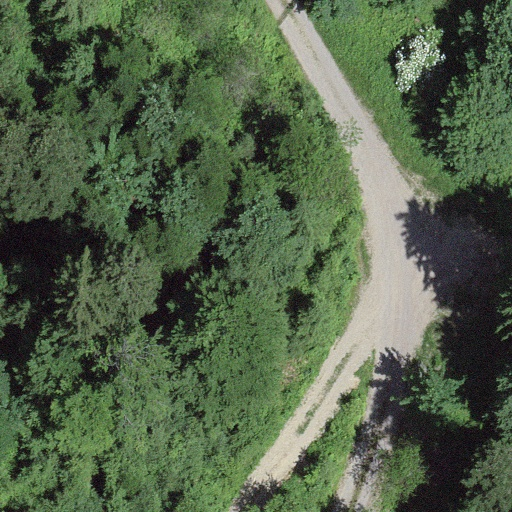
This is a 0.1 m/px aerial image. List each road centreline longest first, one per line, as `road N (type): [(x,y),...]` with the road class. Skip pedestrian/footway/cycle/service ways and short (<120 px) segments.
road 1 (track): [(282,0),(379,177),(393,282),(399,371),(347,511)]
road 2 (track): [(393,282),(232,511)]
